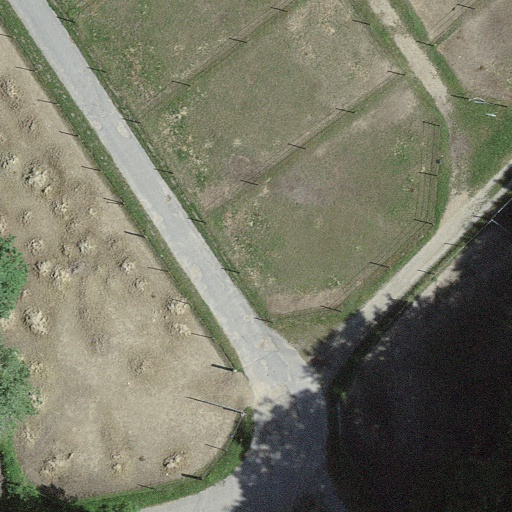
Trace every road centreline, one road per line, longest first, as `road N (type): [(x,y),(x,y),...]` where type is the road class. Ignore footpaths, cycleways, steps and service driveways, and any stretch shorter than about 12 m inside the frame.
road 1 (track): [(235,511),(269,489),(292,456),(273,372),(21,0)]
road 2 (track): [(334,511),(292,456),(326,380),(511,183)]
